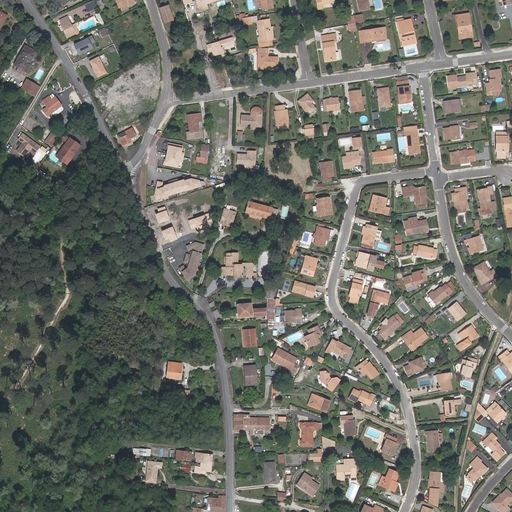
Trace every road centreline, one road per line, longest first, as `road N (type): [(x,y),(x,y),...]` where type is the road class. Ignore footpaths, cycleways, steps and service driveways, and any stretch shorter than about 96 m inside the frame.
road 1 (residential): [(438,175),(358,184),(331,290),(337,313),(372,345),(404,397),(416,474),(403,511)]
road 2 (residential): [(124,171),(159,260),(218,347),(229,511)]
road 3 (residential): [(24,0),(124,171)]
road 4 (residential): [(511,331),(462,277),(438,175)]
road 5 (residential): [(308,83),(165,99)]
